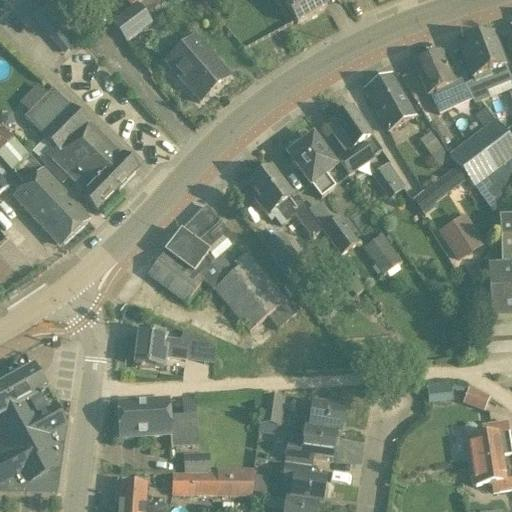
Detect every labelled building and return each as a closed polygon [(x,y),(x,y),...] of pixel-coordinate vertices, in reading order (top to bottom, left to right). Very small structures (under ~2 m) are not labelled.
[(142,0),(121,0),(129,10),(142,0)] [(319,0),(290,0),(283,4),(296,27),(326,10),(319,0)] [(136,6),(111,25),(126,45),(151,26),(136,6)] [(0,54),(10,55),(10,36),(0,35),(0,54)] [(511,85),(504,67),(504,66),(493,37),(460,50),(471,79),(473,83),(464,88),(473,107),(489,101),(487,95),(511,85)] [(199,106),(229,80),(195,40),(165,66),(199,106)] [(446,103),(442,93),(453,88),(439,57),(413,69),(427,100),(429,99),(434,109),(446,103)] [(415,120),(391,79),(363,94),(387,136),(415,120)] [(136,174),(122,160),(52,92),(22,123),(51,151),(38,164),(61,187),(67,180),(84,197),(81,201),(96,215),(136,174)] [(352,112),(330,127),(326,130),(343,156),(336,161),(348,180),(374,162),(373,160),(381,155),(370,139),(371,139),(352,112)] [(511,145),(495,123),(448,159),(474,192),(511,162),(511,145)] [(0,160),(10,172),(27,156),(0,127),(0,160)] [(447,159),(430,135),(418,143),(435,167),(447,159)] [(312,141),(310,142),(308,140),(288,155),(290,158),(288,159),(320,201),(334,190),(324,177),(334,170),(312,141)] [(26,189),(24,191),(33,201),(22,211),(59,251),(89,224),(42,174),(41,175),(28,159),(13,173),(13,176),(26,189)] [(388,203),(404,192),(387,167),(371,178),(388,203)] [(294,196),(291,199),(270,171),(247,188),(258,203),(255,204),(266,218),(265,218),(269,224),(273,222),(280,230),(294,220),(310,242),(320,233),(340,260),(358,246),(339,219),(332,225),(317,206),(307,213),(294,196)] [(434,206),(459,188),(449,174),(411,203),(423,219),(436,209),(434,206)] [(0,196),(8,189),(0,179),(0,196)] [(193,278),(164,256),(147,279),(185,308),(202,285),(213,294),(248,336),(266,321),(277,333),(296,317),(286,305),(286,304),(246,257),(205,208),(180,235),(209,257),(193,278)] [(511,219),(497,220),(500,268),(486,268),(489,323),(511,321),(511,219)] [(462,222),(441,235),(459,262),(480,249),(462,222)] [(180,235),(164,256),(193,278),(209,257),(180,235)] [(309,276),(280,236),(263,248),(292,289),(293,288),(299,296),(313,286),(307,277),(309,276)] [(401,266),(380,239),(361,253),(382,280),(401,266)] [(187,345),(163,341),(163,339),(138,335),(134,367),(163,371),(164,362),(184,365),(187,345)] [(0,459),(0,460),(0,459),(0,498),(54,499),(65,431),(32,370),(0,388),(0,459)] [(469,392),(464,405),(483,413),(489,400),(469,392)] [(259,427),(280,430),(284,402),(263,399),(259,427)] [(117,406),(118,426),(113,428),(114,439),(119,440),(119,442),(169,439),(170,452),(198,450),(195,400),(181,401),(183,420),(168,420),(167,403),(117,406)] [(169,418),(181,417),(180,401),(168,402),(169,418)] [(343,411),(312,407),(312,405),(297,403),(295,420),(310,422),(308,432),(335,438),(339,439),(343,411)] [(482,439),(472,441),(463,442),(467,468),(511,459),(508,436),(506,425),(480,428),(482,439)] [(304,432),(302,443),(287,441),(284,466),(310,469),(312,461),(331,464),(335,438),(308,432),(304,432)] [(170,500),(251,501),(251,496),(264,498),(266,481),(252,479),(253,473),(216,472),(216,477),(209,477),(208,457),(182,458),(183,477),(170,477),(170,500)] [(511,462),(511,459),(467,468),(471,490),(490,487),(492,497),(511,493),(511,462)] [(324,483),(309,480),(311,470),(283,467),(279,492),(291,494),(290,503),(316,509),(320,510),(324,483)] [(150,500),(145,500),(146,489),(116,487),(114,507),(119,507),(118,511),(168,511),(168,509),(163,509),(163,503),(150,502),(150,500)] [(406,497),(406,511),(446,511),(429,511),(422,511),(422,496),(406,497)] [(285,503),(284,511),(315,511),(316,509),(290,503),(285,503)]
